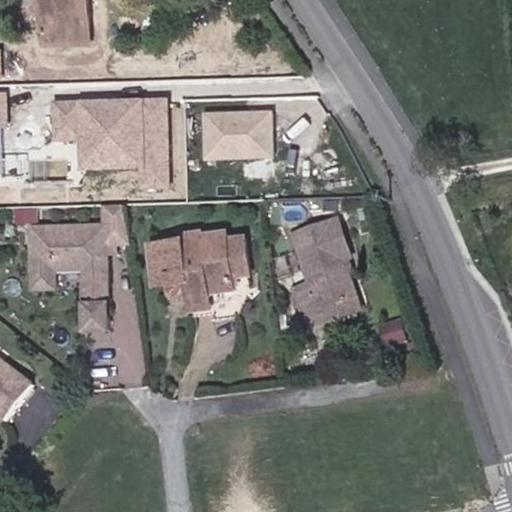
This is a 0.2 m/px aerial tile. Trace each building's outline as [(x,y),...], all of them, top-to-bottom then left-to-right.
[(59,0),(60,37),(101,38),(100,0),(59,0)] [(0,127),(16,128),(16,92),(0,91),(0,127)] [(90,141),(90,170),(147,170),(147,189),(180,189),(180,98),(60,98),(60,142),(90,141)] [(252,159),(252,173),(282,173),(283,111),(207,110),(206,159),(252,159)] [(126,256),(125,249),(148,246),(142,200),(114,201),(115,225),(37,229),(40,290),(63,288),(62,268),(94,266),(95,287),(104,287),(106,308),(95,309),(96,334),(120,332),(116,257),(126,256)] [(362,258),(367,257),(354,216),(309,231),(327,286),(310,292),(321,330),(341,324),(336,308),(374,297),(362,258)] [(277,273),(267,274),(262,236),(246,237),(244,229),(224,232),(223,228),(205,229),(196,241),(171,242),(173,282),(185,281),(187,290),(201,302),(214,300),(228,299),(227,289),(251,286),(255,316),(279,287),(277,273)] [(218,322),(255,316),(251,286),(227,289),(228,299),(214,300),(218,322)] [(95,309),(106,308),(104,287),(95,287),(95,309)] [(341,324),(379,313),(374,297),(336,308),(341,324)] [(390,345),(415,342),(412,321),(388,324),(390,345)] [(0,405),(21,420),(48,386),(0,350),(0,405)] [(0,484),(0,486),(16,499),(34,476),(16,462),(0,484)]
